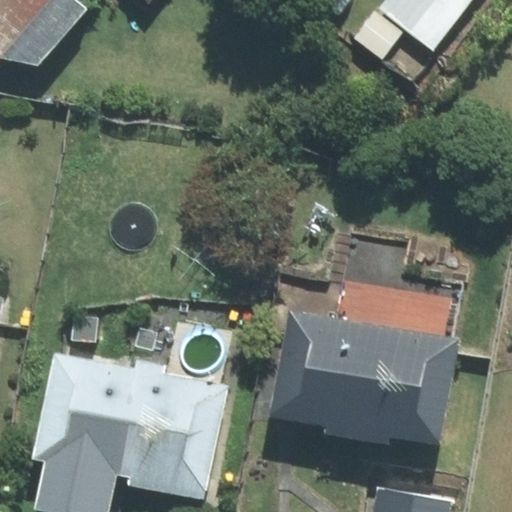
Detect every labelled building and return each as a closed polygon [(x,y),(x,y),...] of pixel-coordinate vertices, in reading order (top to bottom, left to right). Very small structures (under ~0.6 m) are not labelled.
[(0,0),(0,65),(58,0),(0,0)] [(159,0),(129,0),(146,15),(159,0)] [(404,48),(429,68),(484,0),(382,0),(344,48),(380,76),(404,48)] [(457,355),(293,322),(271,432),(435,465),(457,355)] [(196,511),(223,400),(50,360),(24,470),(42,475),(33,511),(95,511),(99,496),(166,511),(196,511)] [(448,511),(450,497),(373,490),(371,511),(448,511)]
